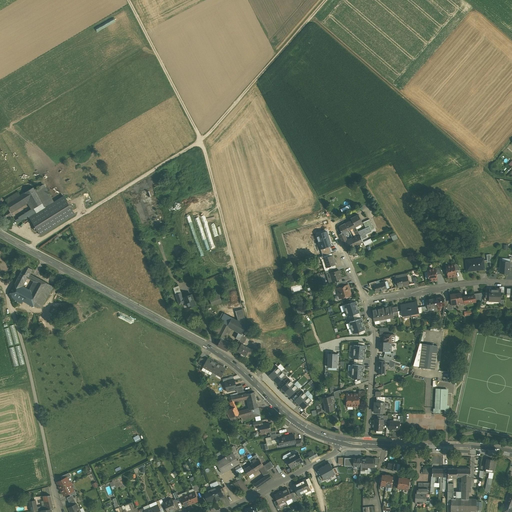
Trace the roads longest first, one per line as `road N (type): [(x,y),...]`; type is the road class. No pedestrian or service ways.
road 1 (track): [(29,251),(201,140),(326,0)]
road 2 (track): [(128,0),(201,140),(242,301)]
road 3 (secondary): [(256,384),(228,358),(0,235)]
road 4 (track): [(511,179),(486,169),(310,17)]
road 5 (unclassified): [(0,277),(57,500)]
road 6 (residential): [(364,301),(511,283)]
road 7 (residential): [(366,444),(373,352),(364,301)]
